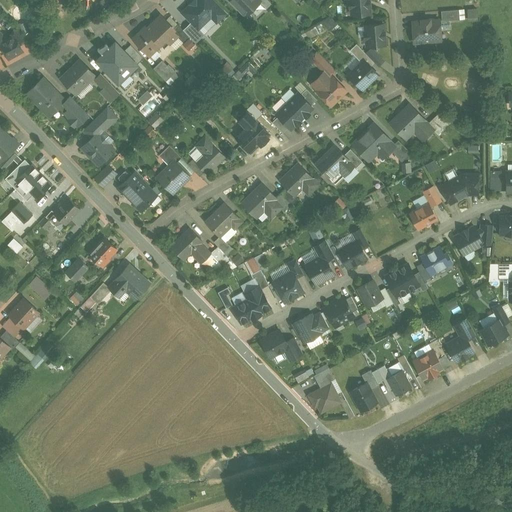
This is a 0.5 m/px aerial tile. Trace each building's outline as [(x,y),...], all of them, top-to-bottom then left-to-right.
[(225,13),(212,0),(193,0),(193,1),(193,2),(182,12),(198,28),(211,16),(216,21),(225,13)] [(234,0),(239,4),(236,6),(246,17),(261,3),(258,0),(234,0)] [(370,13),(369,0),(350,0),(350,1),(349,1),(350,8),(351,8),(352,15),(370,13)] [(481,20),(480,8),(471,8),(472,21),(481,20)] [(460,10),(442,11),(442,21),(460,20),(460,10)] [(178,24),(174,28),(161,15),(155,21),(156,23),(153,25),(168,41),(170,42),(177,35),(183,42),(190,36),(178,24)] [(332,18),(322,24),(328,30),(331,27),(332,28),(337,23),(332,18)] [(431,20),(431,19),(426,20),(428,42),(442,41),(440,20),(434,21),(434,20),(431,20)] [(422,21),(419,21),(419,22),(413,22),(415,43),(428,42),(426,20),(422,20),(422,21)] [(385,44),(384,24),(365,26),(366,32),(364,32),(365,39),(366,39),(367,46),(385,44)] [(153,25),(149,30),(145,26),(133,38),(149,55),(161,44),(162,46),(168,41),(153,25)] [(26,39),(17,30),(10,36),(13,38),(16,37),(20,45),(26,39)] [(9,40),(5,36),(4,37),(0,40),(0,41),(3,44),(9,40)] [(20,45),(16,37),(9,40),(3,44),(2,44),(9,59),(23,51),(20,45)] [(117,43),(106,53),(105,52),(97,60),(113,76),(112,75),(122,66),(126,70),(135,62),(125,51),(117,43)] [(144,58),(131,44),(125,51),(135,62),(137,65),(144,58)] [(366,54),(361,48),(354,55),(362,63),(364,60),(371,67),(375,63),(366,54)] [(372,48),(366,54),(375,63),(378,66),(383,60),(372,48)] [(323,57),(316,63),(329,76),(335,70),(323,57)] [(80,60),(62,78),(77,93),(77,92),(88,81),(88,82),(95,76),(80,60)] [(177,71),(169,64),(168,65),(163,60),(154,68),(167,81),(177,71)] [(362,63),(349,75),(363,90),(378,75),(371,67),(364,60),(362,63)] [(227,62),(222,67),(228,73),(233,68),(227,62)] [(249,63),(241,70),(244,74),(250,69),(254,74),(257,72),(249,63)] [(126,70),(122,66),(112,75),(113,76),(118,81),(126,74),(126,70)] [(238,70),(234,75),(238,79),(243,75),(238,70)] [(120,93),(101,73),(95,79),(114,99),(120,93)] [(333,76),(318,91),(332,106),(347,91),(333,76)] [(44,78),(28,93),(51,117),(51,116),(49,114),(65,99),(64,99),(51,85),(44,78)] [(145,105),(142,109),(147,115),(163,100),(152,88),(140,100),(145,105)] [(307,89),(302,94),(306,97),(311,92),(307,89)] [(318,100),(311,92),(306,97),(304,99),(311,106),(318,100)] [(304,99),(299,93),(288,103),(302,118),(313,108),(311,106),(304,99)] [(88,114),(72,96),(64,104),(74,115),(69,120),(75,126),(88,114)] [(264,113),(254,103),(246,111),(248,113),(249,112),(256,120),(264,113)] [(288,103),(277,114),(283,120),(290,127),(292,129),(302,118),(288,103)] [(410,105),(391,123),(406,139),(417,129),(426,138),(434,130),(425,121),(426,121),(410,105)] [(118,118),(108,107),(104,111),(112,120),(114,122),(118,118)] [(104,111),(92,122),(84,131),(92,139),(100,130),(101,131),(112,120),(104,111)] [(157,127),(165,119),(159,112),(150,120),(157,127)] [(248,113),(239,121),(246,129),(238,138),(251,151),(260,142),(259,141),(268,133),(269,134),(269,133),(256,120),(249,112),(248,113)] [(439,114),(430,122),(440,133),(438,135),(439,135),(452,123),(439,114)] [(281,121),(278,117),(273,122),(276,126),(281,121)] [(281,121),(276,126),(283,133),(290,127),(283,120),(281,121)] [(368,132),(364,136),(363,135),(354,144),(370,160),(377,154),(376,153),(380,149),(385,154),(394,145),(374,124),(373,125),(374,126),(369,131),(368,130),(367,131),(368,132)] [(0,126),(0,151),(5,156),(1,161),(13,150),(19,144),(14,138),(12,139),(0,126)] [(151,126),(143,133),(149,138),(156,131),(151,126)] [(92,139),(83,148),(89,154),(89,153),(100,164),(115,150),(108,143),(107,143),(98,134),(101,131),(100,130),(92,139)] [(206,136),(197,144),(205,152),(197,160),(206,171),(208,173),(225,156),(206,136)] [(402,143),(393,152),(394,152),(398,156),(397,156),(402,162),(411,153),(402,143)] [(182,157),(170,145),(163,152),(173,163),(176,160),(177,162),(182,157)] [(335,146),(316,164),(336,184),(354,166),(355,166),(344,155),(335,146)] [(351,149),(344,155),(355,166),(354,166),(356,168),(363,162),(351,149)] [(13,150),(1,161),(0,161),(0,164),(5,170),(18,155),(13,150)] [(182,157),(177,162),(190,175),(195,170),(182,157)] [(197,160),(195,158),(188,164),(200,176),(206,171),(197,160)] [(173,163),(158,178),(173,193),(181,185),(181,184),(189,176),(190,176),(190,175),(177,162),(176,160),(173,163)] [(438,160),(428,164),(430,172),(441,169),(438,160)] [(406,172),(413,171),(412,162),(405,163),(406,172)] [(52,184),(32,164),(17,178),(37,199),(52,184)] [(300,164),(281,181),(287,187),(294,195),(294,194),(302,187),(309,194),(319,184),(312,177),(313,177),(300,164)] [(108,165),(96,177),(104,186),(117,174),(108,165)] [(135,172),(118,188),(123,193),(125,192),(136,203),(135,204),(142,211),(152,201),(150,199),(156,193),(135,172)] [(463,175),(442,187),(451,203),(468,194),(478,194),(478,175),(463,175)] [(252,194),(243,203),(257,217),(267,207),(274,214),(281,207),(284,205),(276,197),(263,184),(252,194)] [(428,201),(431,205),(441,200),(433,185),(423,190),(428,201)] [(294,195),(287,187),(281,193),(292,204),(298,198),(294,194),(294,195)] [(281,193),(276,197),(284,205),(281,207),(285,211),(292,204),(281,193)] [(69,197),(54,212),(52,210),(47,216),(52,222),(55,224),(60,219),(66,225),(81,209),(69,197)] [(342,197),(336,201),(342,209),(348,205),(342,197)] [(428,201),(407,212),(417,231),(438,220),(431,205),(428,201)] [(21,202),(12,210),(14,212),(9,217),(16,225),(22,220),(25,223),(33,215),(21,202)] [(225,203),(206,222),(220,236),(232,225),(235,228),(243,221),(225,203)] [(511,214),(507,215),(507,217),(500,217),(500,234),(506,234),(508,235),(509,235),(511,236),(511,235),(511,214)] [(47,216),(40,224),(46,229),(52,222),(47,216)] [(321,225),(310,228),(313,240),(324,237),(321,225)] [(494,226),(482,225),(481,229),(478,231),(484,243),(492,244),(494,226)] [(468,229),(461,233),(461,234),(455,238),(463,253),(470,249),(474,251),(480,247),(481,245),(484,243),(478,231),(475,227),(469,230),(468,229)] [(191,228),(172,246),(184,259),(193,251),(203,261),(211,254),(201,243),(203,241),(191,228)] [(370,245),(361,229),(353,233),(357,241),(358,241),(362,249),(370,245)] [(11,243),(20,251),(25,245),(16,237),(11,243)] [(234,249),(223,237),(216,244),(220,248),(227,255),(234,249)] [(105,238),(90,254),(103,267),(110,259),(109,258),(117,249),(105,238)] [(326,240),(315,246),(321,257),(324,255),(327,260),(335,256),(326,240)] [(352,243),(344,247),(345,248),(339,251),(348,268),(367,258),(362,249),(358,241),(357,241),(352,244),(352,243)] [(220,248),(212,256),(217,261),(213,265),(218,271),(231,259),(227,255),(220,248)] [(434,250),(428,253),(429,255),(423,258),(425,263),(430,273),(431,273),(436,270),(437,271),(452,263),(447,254),(445,256),(441,249),(435,252),(434,250)] [(240,253),(234,259),(240,264),(245,258),(240,253)] [(257,256),(263,268),(268,265),(262,253),(257,256)] [(321,257),(306,265),(316,284),(323,280),(324,281),(331,277),(330,276),(335,274),(327,260),(324,255),(321,257)] [(80,259),(67,273),(75,281),(81,275),(78,272),(86,264),(80,259)] [(297,260),(288,264),(293,272),(296,278),(304,274),(297,260)] [(425,263),(417,267),(426,283),(434,278),(431,273),(430,273),(425,263)] [(511,263),(499,264),(499,279),(510,279),(511,278),(511,263)] [(409,264),(397,270),(409,291),(420,285),(409,264)] [(128,266),(109,287),(112,289),(119,295),(126,288),(130,292),(129,293),(136,299),(150,283),(142,276),(141,277),(128,266)] [(261,269),(251,275),(258,287),(259,286),(261,289),(270,285),(261,269)] [(397,270),(386,276),(397,297),(409,291),(397,270)] [(293,272),(275,282),(285,301),(304,291),(296,278),(293,272)] [(47,299),(54,291),(38,276),(31,284),(47,299)] [(374,280),(358,288),(368,306),(383,298),(379,291),(374,280)] [(102,285),(91,297),(98,304),(112,289),(109,287),(107,289),(102,285)] [(258,287),(246,293),(249,299),(234,307),(242,322),(252,317),(253,319),(261,314),(260,312),(271,307),(261,289),(259,286),(258,287)] [(228,287),(218,292),(227,308),(233,305),(228,295),(231,293),(228,287)] [(386,288),(379,291),(383,298),(387,307),(394,303),(386,288)] [(72,297),(78,305),(86,298),(79,291),(72,297)] [(338,301),(336,301),(333,302),(332,304),(325,308),(332,321),(339,317),(342,322),(345,323),(347,322),(348,320),(355,316),(353,312),(346,299),(345,297),(338,301)] [(358,309),(352,297),(346,299),(353,312),(358,309)] [(24,299),(10,315),(11,316),(24,328),(39,312),(24,299)] [(502,306),(494,310),(499,320),(500,320),(503,325),(510,321),(502,306)] [(321,312),(313,316),(321,332),(329,328),(321,312)] [(312,314),(294,323),(304,342),(321,333),(321,332),(313,316),(312,314)] [(368,314),(357,320),(361,327),(372,322),(368,314)] [(24,328),(11,316),(2,326),(7,330),(15,337),(24,328)] [(468,319),(456,325),(462,336),(465,335),(467,339),(476,334),(468,319)] [(499,320),(481,330),(490,345),(508,335),(503,325),(500,320),(499,320)] [(15,337),(7,330),(0,337),(10,347),(10,348),(13,350),(20,342),(15,337)] [(280,330),(262,340),(271,357),(285,350),(289,347),(287,342),(280,330)] [(462,336),(447,344),(456,361),(463,358),(463,359),(468,356),(468,355),(474,352),(467,339),(465,335),(462,336)] [(0,354),(5,349),(7,351),(10,348),(10,347),(0,337),(0,354)] [(295,337),(287,342),(289,347),(285,350),(290,360),(303,353),(295,337)] [(446,355),(438,339),(429,343),(433,351),(434,350),(438,359),(446,355)] [(33,359),(37,354),(21,342),(17,347),(33,359)] [(39,368),(50,355),(43,349),(32,362),(39,368)] [(433,351),(414,361),(424,378),(429,375),(430,377),(438,372),(438,371),(443,368),(438,359),(434,350),(433,351)] [(404,355),(398,359),(401,364),(407,361),(404,355)] [(407,361),(401,364),(404,369),(410,366),(407,361)] [(327,364),(315,371),(317,374),(329,367),(327,364)] [(404,369),(402,370),(408,381),(416,377),(410,366),(404,369)] [(317,374),(314,375),(321,389),(331,384),(330,382),(335,379),(329,367),(317,374)] [(380,385),(371,370),(362,374),(366,383),(367,383),(371,390),(380,385)] [(402,370),(388,378),(397,394),(411,387),(408,381),(402,370)] [(306,371),(296,377),(298,382),(309,376),(306,371)] [(366,383),(351,391),(361,410),(377,402),(371,390),(367,383),(366,383)] [(321,389),(310,395),(314,402),(316,401),(322,411),(340,401),(331,384),(321,389)]
